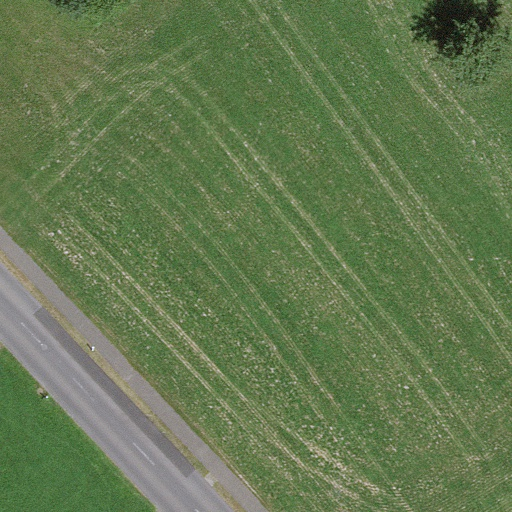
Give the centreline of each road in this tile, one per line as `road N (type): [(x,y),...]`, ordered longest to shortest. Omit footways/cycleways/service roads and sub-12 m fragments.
road 1 (track): [(259,511),(0,236)]
road 2 (tertiary): [(196,511),(0,307)]
